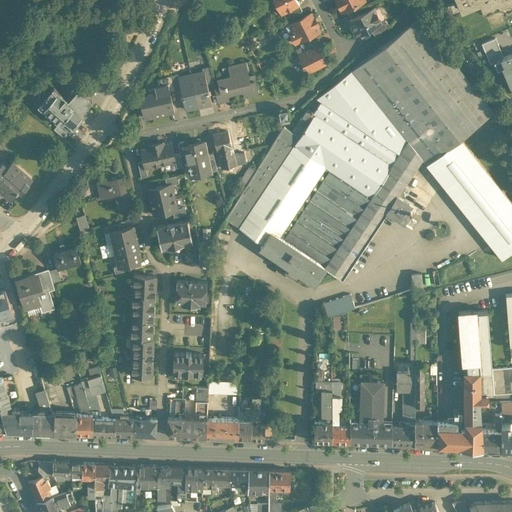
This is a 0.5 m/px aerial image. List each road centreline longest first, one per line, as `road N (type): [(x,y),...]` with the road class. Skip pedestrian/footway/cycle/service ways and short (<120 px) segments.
road 1 (residential): [(316,0),(345,54),(302,95),(126,140)]
road 2 (primary): [(163,451),(355,458)]
road 3 (primary): [(0,447),(163,451)]
road 4 (residential): [(352,493),(511,490)]
road 5 (primary): [(355,458),(511,467)]
road 6 (residential): [(104,122),(17,235)]
road 7 (residential): [(161,0),(104,122)]
road 8 (residential): [(165,266),(152,253),(126,140)]
road 9 (residential): [(163,451),(163,329)]
